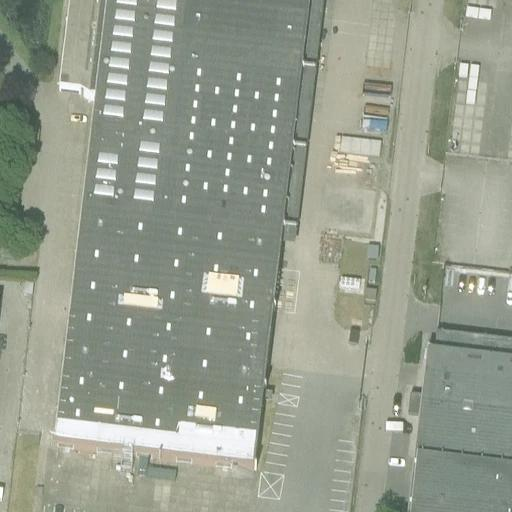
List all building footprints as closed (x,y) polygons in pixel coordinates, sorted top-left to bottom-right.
[(94,106),(53,450),(251,474),(308,0),(69,0),(58,94),(78,96),(94,106)] [(367,236),(374,196),(324,188),(318,228),(367,236)] [(374,304),(376,294),(365,293),(364,303),(374,304)] [(511,511),(511,345),(435,336),(433,356),(425,355),(406,511),(511,511)] [(358,338),(349,337),(348,349),(356,350),(358,338)]
